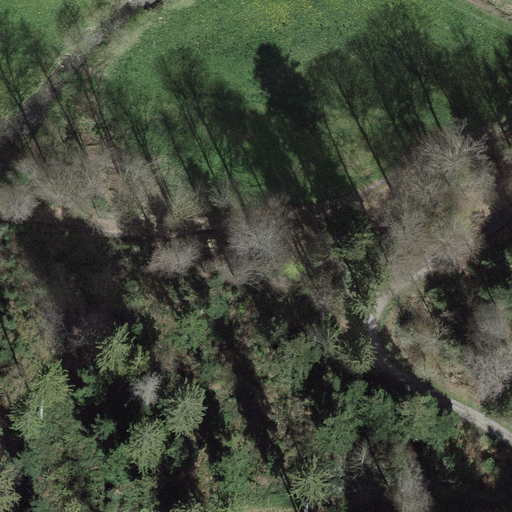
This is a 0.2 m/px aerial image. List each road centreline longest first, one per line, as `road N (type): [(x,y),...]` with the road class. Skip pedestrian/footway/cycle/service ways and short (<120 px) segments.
road 1 (track): [(511,120),(440,147),(401,179),(339,204),(208,229),(139,235),(58,216),(0,214)]
road 2 (track): [(511,440),(386,366),(374,350),(372,322),(415,279),(511,214)]
